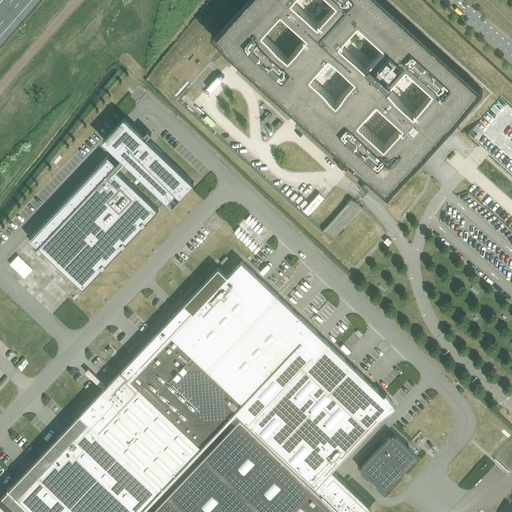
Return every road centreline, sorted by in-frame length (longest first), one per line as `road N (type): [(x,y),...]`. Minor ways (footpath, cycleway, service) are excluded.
road 1 (unclassified): [(232,183),(433,376)]
road 2 (unclassified): [(76,346),(232,183)]
road 3 (unclassified): [(427,485),(383,499),(346,467),(433,376)]
road 4 (unclassified): [(133,115),(0,258)]
road 5 (unclassified): [(133,115),(146,100),(232,183)]
road 6 (unclassified): [(433,376),(461,404),(466,423),(427,485)]
